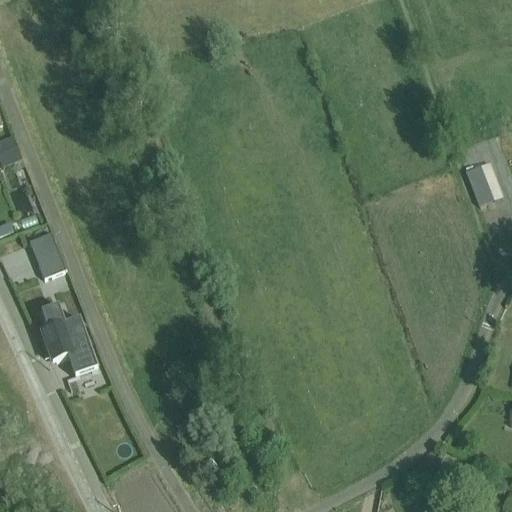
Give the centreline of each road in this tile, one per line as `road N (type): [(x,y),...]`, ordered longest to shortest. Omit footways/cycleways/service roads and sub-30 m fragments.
road 1 (unclassified): [(0,83),(118,383),(181,511)]
road 2 (unclassified): [(325,511),(400,469),(440,434),(511,275)]
road 3 (tertiary): [(99,511),(0,310)]
